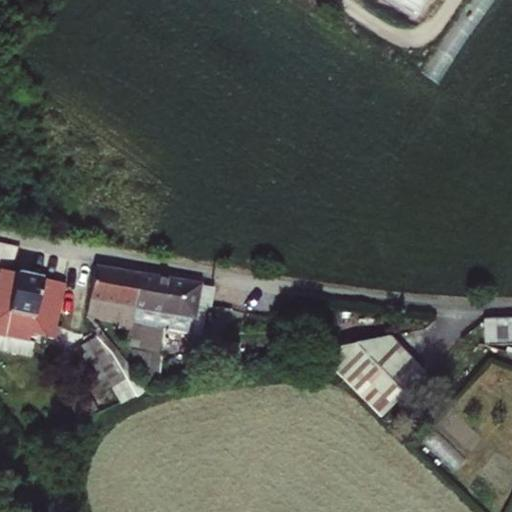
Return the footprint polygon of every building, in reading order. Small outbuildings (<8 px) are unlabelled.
[(426,0),(377,0),(413,21),(426,0)] [(131,322),(139,274),(94,266),(89,300),(94,301),(92,316),(118,321),(117,328),(130,330),(131,322)] [(48,330),(58,282),(0,270),(0,271),(0,326),(9,328),(54,338),(57,339),(56,332),(48,330)] [(199,284),(139,274),(131,322),(134,322),(130,348),(146,387),(158,384),(165,328),(190,333),(199,284)] [(68,277),(58,282),(48,330),(56,332),(68,277)] [(511,344),(511,317),(483,318),(483,345),(511,344)] [(9,328),(7,338),(45,347),(54,338),(9,328)] [(82,339),(86,344),(101,334),(97,329),(82,339)] [(86,344),(61,360),(82,394),(90,389),(94,395),(110,385),(115,382),(126,401),(146,392),(101,334),(86,344)] [(388,337),(317,353),(380,417),(424,372),(388,337)] [(115,382),(110,385),(120,403),(126,401),(115,382)]
